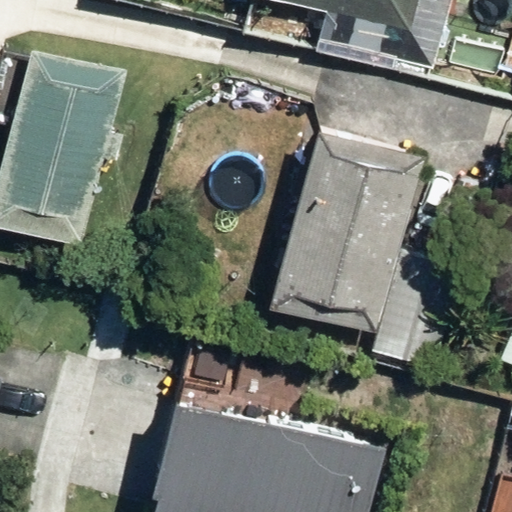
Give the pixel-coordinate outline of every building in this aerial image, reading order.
[(316,0),(410,24),(416,0),(316,0)] [(0,155),(0,214),(81,236),(105,149),(117,152),(123,128),(111,125),(128,63),(32,38),(0,155)] [(374,340),(436,357),(462,263),(399,245),(425,148),(321,120),(272,295),(379,324),(374,340)] [(0,427),(30,332),(0,322),(0,427)] [(511,328),(502,351),(511,355),(511,328)] [(169,483),(258,511),(377,511),(402,437),(205,374),(169,483)]
